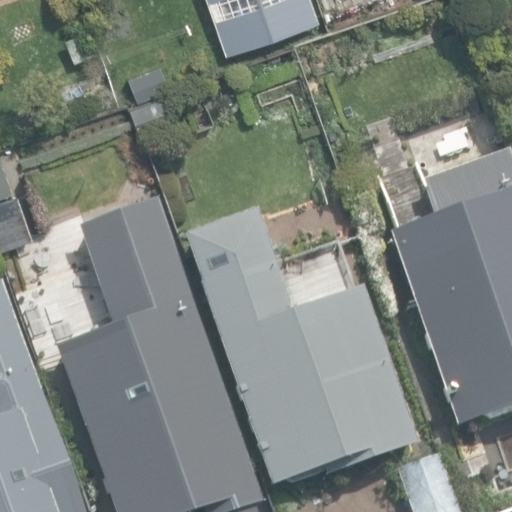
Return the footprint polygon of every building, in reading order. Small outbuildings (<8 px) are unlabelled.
[(218,0),(241,59),(326,28),(316,0),(218,0)] [(71,66),(93,59),(84,30),(62,37),(71,66)] [(427,220),(387,234),(453,429),(511,409),(511,157),(510,150),(414,182),(427,220)] [(0,194),(0,250),(30,242),(15,190),(0,194)] [(181,241),(269,490),(320,472),(324,483),(419,449),(363,290),(294,315),(258,214),(181,241)] [(54,351),(111,511),(197,511),(200,511),(247,511),(246,508),(261,503),(171,254),(112,275),(129,324),(54,351)] [(0,511),(81,511),(2,283),(0,283),(0,511)] [(394,473),(408,511),(457,511),(437,457),(394,473)]
